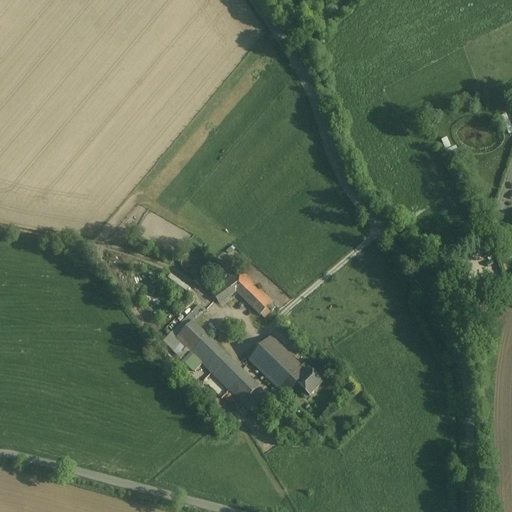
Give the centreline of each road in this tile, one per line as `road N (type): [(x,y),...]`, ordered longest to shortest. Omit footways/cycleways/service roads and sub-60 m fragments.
road 1 (unclassified): [(474,511),(473,385),(464,352),(424,276),(339,174),(302,64),(258,0)]
road 2 (track): [(0,220),(155,262),(203,291),(221,313)]
road 3 (unclassified): [(0,453),(233,511)]
